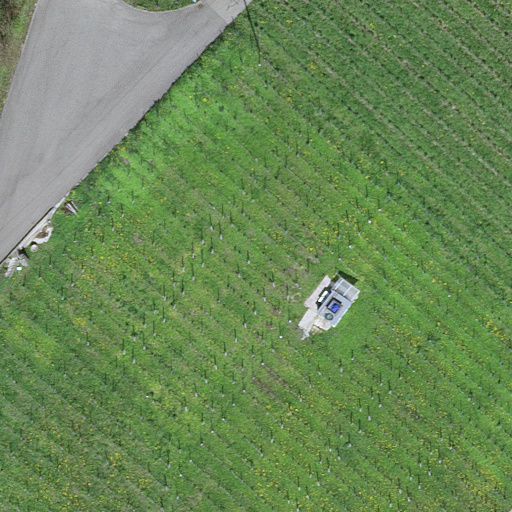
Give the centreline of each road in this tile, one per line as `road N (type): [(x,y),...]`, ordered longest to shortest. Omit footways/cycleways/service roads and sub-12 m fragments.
road 1 (unclassified): [(0,222),(53,120),(71,0)]
road 2 (track): [(208,0),(53,120)]
